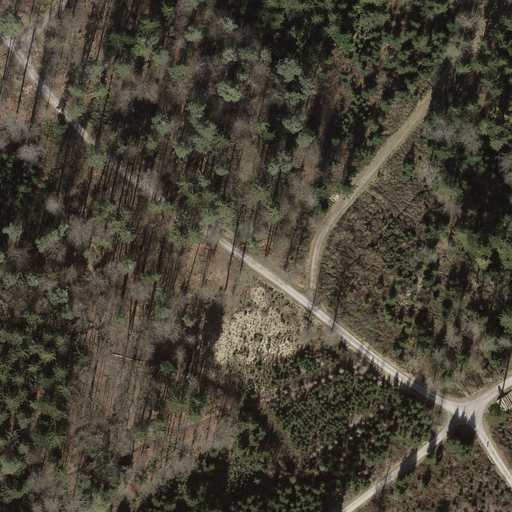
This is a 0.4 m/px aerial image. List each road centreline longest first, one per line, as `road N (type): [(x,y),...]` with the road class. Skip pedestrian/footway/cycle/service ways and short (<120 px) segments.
road 1 (track): [(14,51),(104,156),(224,233),(378,363),(463,413),(511,485)]
road 2 (track): [(309,306),(312,253),(328,219),(511,0)]
road 3 (track): [(511,383),(341,511)]
